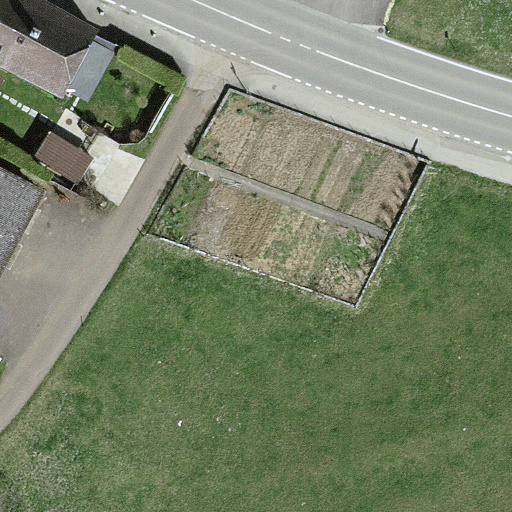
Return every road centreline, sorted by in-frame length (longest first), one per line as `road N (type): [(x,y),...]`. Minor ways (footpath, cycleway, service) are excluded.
road 1 (track): [(0,415),(242,21)]
road 2 (primary): [(277,36),(511,116)]
